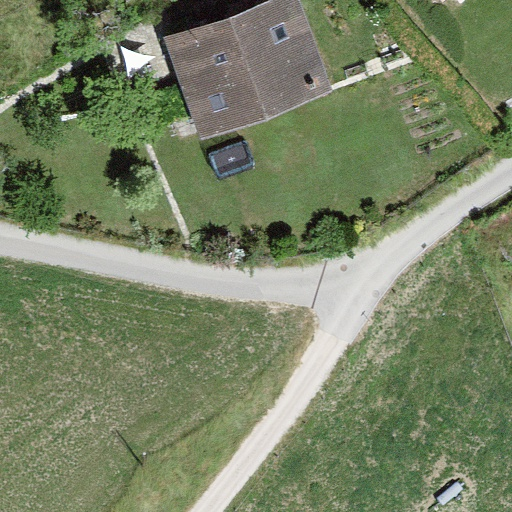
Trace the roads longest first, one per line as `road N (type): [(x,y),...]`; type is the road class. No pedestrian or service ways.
road 1 (track): [(0,241),(342,285),(511,157)]
road 2 (track): [(197,511),(308,371),(342,285)]
